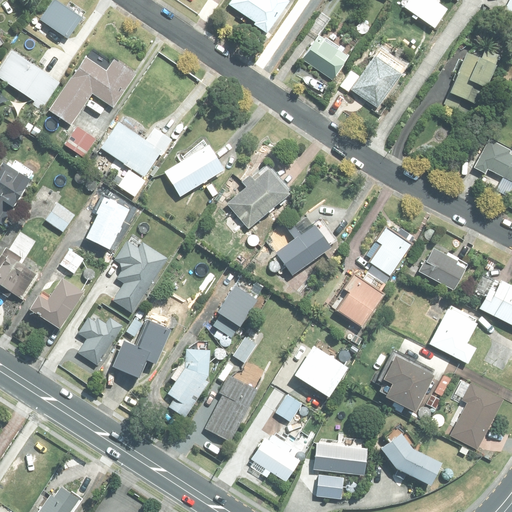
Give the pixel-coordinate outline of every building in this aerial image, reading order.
[(266,0),(233,0),(229,6),(256,26),(255,27),(268,36),(291,5),(283,0),(271,0),(270,2),(266,0)] [(511,0),(508,0),(499,18),(511,24),(511,0)] [(320,14),(308,32),(317,37),(301,61),(332,82),(347,59),(336,52),(338,50),(318,37),(329,20),(320,14)] [(356,32),(356,33),(358,35),(359,36),(360,37),(362,37),(363,37),(364,37),(366,37),(367,37),(368,36),(369,35),(370,34),(371,33),(371,31),(371,30),(371,29),(371,27),(371,26),(370,25),(369,24),(368,23),(367,22),(366,22),(364,21),(363,21),(362,21),(360,22),(359,22),(358,23),(357,24),(356,25),(356,27),(355,28),(355,29),(355,31),(356,32)] [(430,33),(421,27),(411,42),(420,48),(430,33)] [(0,80),(34,103),(32,106),(41,112),(59,85),(12,53),(0,71),(0,80)] [(454,79),(455,80),(443,105),(467,117),(471,107),(478,110),(482,101),(480,100),(493,72),(491,72),(496,61),(483,54),(478,64),(464,58),(454,79)] [(349,74),(339,89),(347,95),(348,93),(359,100),(356,103),(364,108),(366,104),(376,111),(398,78),(397,77),(400,73),(375,56),(358,80),(349,74)] [(86,60),(49,113),(70,127),(93,96),(114,110),(136,78),(114,62),(106,74),(86,60)] [(101,150),(145,179),(160,156),(162,158),(173,142),(155,130),(147,143),(118,124),(101,150)] [(35,128),(31,134),(37,138),(41,132),(35,128)] [(78,128),(64,147),(83,160),(96,142),(78,128)] [(511,138),(497,130),(492,139),(511,149),(511,138)] [(511,159),(506,157),(508,154),(486,143),(472,171),(484,176),(486,172),(511,185),(511,159)] [(210,148),(166,174),(181,200),(225,174),(210,148)] [(0,171),(0,226),(2,228),(32,183),(10,168),(12,165),(8,163),(6,166),(4,165),(0,171)] [(247,191),(228,206),(249,232),(291,198),(289,195),(290,193),(269,166),(251,180),(250,179),(243,185),(247,191)] [(100,186),(88,173),(79,181),(91,194),(100,186)] [(97,217),(99,218),(87,242),(110,254),(131,214),(105,201),(97,217)] [(58,205),(45,222),(63,235),(76,217),(58,205)] [(296,227),(289,232),(295,242),(276,255),(292,278),(332,251),(316,227),(313,229),(311,226),(300,234),(296,227)] [(371,260),(369,264),(373,267),(369,271),(367,274),(385,286),(413,247),(386,228),(366,257),(371,260)] [(133,314),(167,261),(143,246),(140,251),(128,244),(115,264),(124,269),(117,281),(124,286),(113,302),(133,314)] [(6,250),(0,259),(0,294),(8,300),(12,295),(21,301),(36,277),(19,266),(22,260),(6,250)] [(70,252),(60,266),(74,276),(84,262),(70,252)] [(468,266),(448,255),(447,258),(435,252),(428,264),(426,263),(420,274),(455,293),(466,272),(465,272),(468,266)] [(488,261),(483,269),(490,272),(494,265),(488,261)] [(386,297),(382,294),(387,287),(385,286),(367,274),(362,281),(355,277),(332,309),(337,312),(336,313),(362,331),(386,297)] [(295,277),(288,285),(297,293),(304,284),(295,277)] [(475,294),(486,300),(480,312),(511,327),(511,288),(502,284),(501,287),(483,278),(475,294)] [(30,308),(33,310),(30,314),(61,334),(85,297),(63,283),(48,305),(37,298),(30,308)] [(218,313),(210,323),(228,335),(254,294),(237,283),(218,313)] [(450,308),(430,347),(468,367),(477,351),(469,347),(479,327),(475,325),(476,321),(450,308)] [(118,338),(108,363),(135,375),(143,357),(152,362),(167,327),(144,317),(132,343),(118,338)] [(98,366),(122,328),(111,321),(107,326),(100,321),(98,325),(89,319),(78,335),(87,341),(79,354),(98,366)] [(211,335),(217,339),(221,333),(215,329),(211,335)] [(248,336),(257,341),(261,335),(252,330),(248,336)] [(355,336),(351,342),(359,347),(363,341),(355,336)] [(246,339),(233,358),(245,366),(257,347),(246,339)] [(309,343),(290,372),(325,394),(344,364),(309,343)] [(203,379),(201,378),(206,371),(206,349),(205,349),(205,347),(195,347),(182,346),(181,360),(180,359),(168,376),(173,379),(165,392),(172,397),(166,404),(183,415),(206,381),(203,379)] [(388,399),(387,401),(417,416),(429,391),(433,393),(438,382),(435,380),(436,379),(433,377),(435,373),(394,352),(378,383),(384,386),(380,395),(388,399)] [(360,361),(356,368),(363,372),(367,365),(360,361)] [(223,398),(205,431),(230,445),(258,394),(229,378),(219,396),(223,398)] [(467,405),(450,437),(477,452),(504,402),(471,385),(462,402),(467,405)] [(288,396),(276,415),(291,425),(303,405),(288,396)] [(432,396),(426,405),(435,411),(441,402),(432,396)] [(376,401),(367,420),(390,431),(392,431),(395,425),(401,413),(376,401)] [(409,445),(397,431),(378,445),(377,446),(380,450),(392,466),(427,482),(436,462),(437,459),(409,445)] [(251,468),(263,475),(262,476),(267,480),(271,474),(286,484),(300,462),(288,455),(292,450),(273,437),(269,443),(265,441),(252,462),(253,463),(251,468)] [(367,451),(317,446),(314,471),(364,477),(367,451)] [(442,482),(443,483),(445,483),(446,484),(447,484),(449,484),(450,483),(451,483),(452,482),(453,481),(454,480),(455,479),(455,477),(455,476),(455,475),(455,473),(454,472),(454,471),(453,470),(451,469),(450,469),(449,468),(448,468),(446,468),(445,469),(444,469),(443,470),(442,471),(441,472),(440,473),(440,474),(440,476),(440,477),(440,478),(441,480),(441,481),(442,482)] [(343,480),(319,477),(316,498),(341,501),(343,480)] [(68,488),(68,489),(59,483),(53,493),(50,491),(41,503),(35,511),(70,511),(71,511),(70,510),(79,496),(68,488)]
